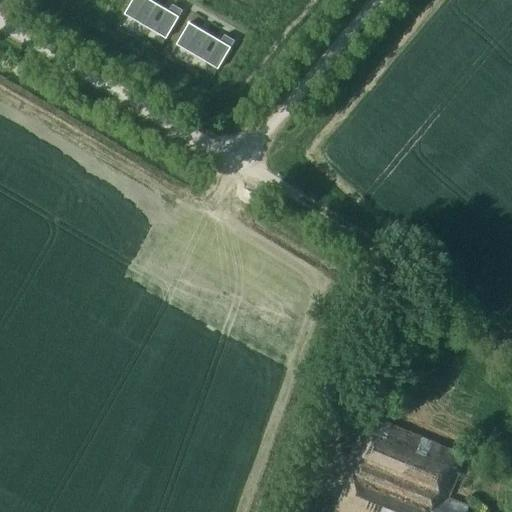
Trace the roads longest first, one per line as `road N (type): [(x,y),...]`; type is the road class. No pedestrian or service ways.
road 1 (unclassified): [(376,0),(261,139),(229,152),(0,24)]
road 2 (track): [(240,151),(221,199),(199,208),(177,205),(52,133)]
